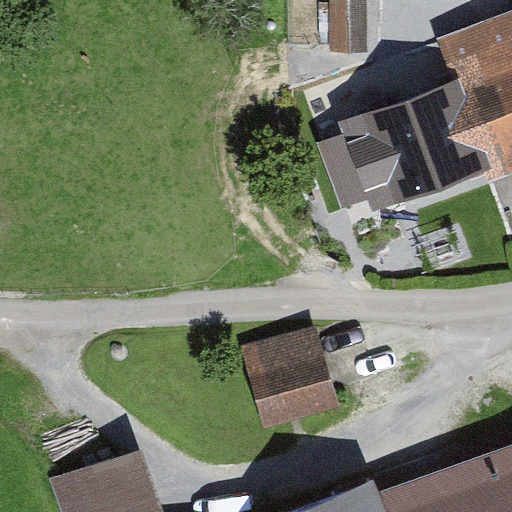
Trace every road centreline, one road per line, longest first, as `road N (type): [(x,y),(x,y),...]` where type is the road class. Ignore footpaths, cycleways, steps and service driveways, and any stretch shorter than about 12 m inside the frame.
road 1 (track): [(39,320),(61,371),(102,415),(189,471),(250,486),(362,444),(442,375),(508,302)]
road 2 (track): [(511,301),(0,317)]
